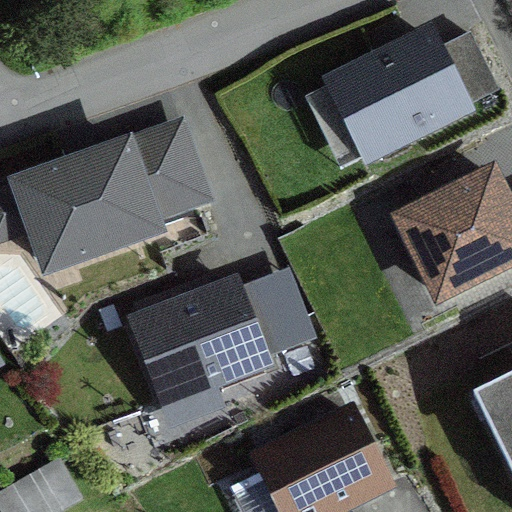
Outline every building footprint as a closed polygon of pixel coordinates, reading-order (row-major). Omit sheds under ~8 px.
[(362,151),(471,97),(433,21),(325,75),(362,151)] [(164,224),(213,206),(183,121),(9,183),(10,186),(0,189),(0,246),(26,237),(43,285),(169,240),(164,224)] [(397,209),(437,288),(511,249),(511,207),(489,162),(397,209)] [(260,366),(231,291),(133,328),(163,404),(260,366)] [(511,361),(468,384),(511,468),(511,361)] [(354,414),(253,461),(277,511),(354,511),(392,494),(354,414)] [(55,464),(0,495),(0,511),(61,511),(78,503),(55,464)]
